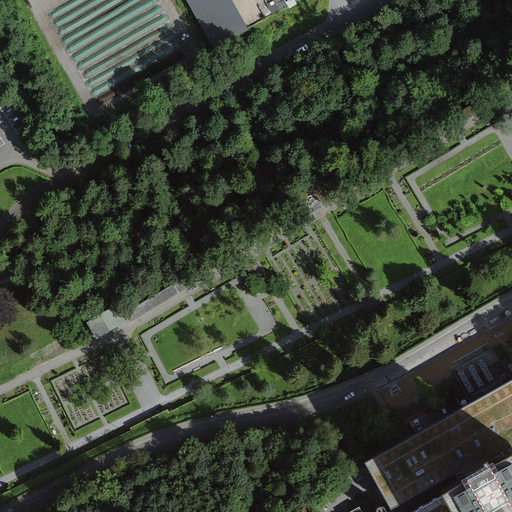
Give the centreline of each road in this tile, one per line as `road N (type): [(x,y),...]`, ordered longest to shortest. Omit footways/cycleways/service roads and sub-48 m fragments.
road 1 (residential): [(15,511),(177,437),(350,391),(511,308)]
road 2 (residential): [(367,0),(50,180)]
